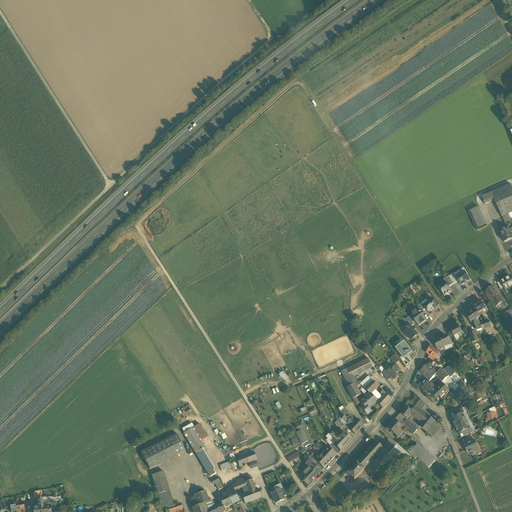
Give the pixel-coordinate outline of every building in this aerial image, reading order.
[(502,217),(503,217),(508,214),(511,212),(511,188),(510,185),(491,193),(495,201),(502,217)] [(485,205),(495,201),(491,193),(482,197),(485,205)] [(472,216),(478,228),(486,225),(478,208),(470,211),(472,216)] [(511,223),(510,219),(508,214),(503,217),(507,225),(506,225),(508,230),(511,227),(511,223)] [(500,233),(504,243),(511,239),(511,237),(510,232),(511,231),(511,227),(508,230),(500,233)] [(461,286),(470,280),(464,272),(461,274),(456,278),(458,281),(461,286)] [(453,274),(448,277),(453,284),(458,281),(456,278),(453,274)] [(504,288),(505,291),(506,291),(505,290),(510,288),(511,287),(511,281),(509,276),(500,281),(500,282),(504,288)] [(445,282),(448,288),(453,284),(448,277),(443,280),(445,282)] [(422,284),(419,280),(413,285),(416,289),(422,284)] [(438,286),(444,297),(451,292),(448,288),(445,282),(438,286)] [(501,303),(503,302),(492,287),(485,292),(487,293),(488,295),(486,296),(490,302),(495,308),(496,307),(501,303)] [(425,309),(428,313),(438,306),(432,299),(428,302),(423,306),(425,309)] [(473,308),(474,309),(478,315),(482,312),(481,311),(485,309),(480,301),(476,304),(477,305),(473,308)] [(479,316),(478,315),(474,309),(471,311),(470,309),(468,311),(469,312),(469,314),(466,316),(471,323),(474,321),(474,320),(479,316)] [(414,321),(419,327),(421,325),(424,323),(426,321),(422,315),(418,310),(416,312),(413,314),(411,316),(414,321)] [(511,311),(511,310),(503,314),(506,319),(510,316),(511,315),(511,311)] [(483,323),(484,329),(491,327),(489,321),(483,323)] [(459,338),(458,334),(461,332),(458,325),(450,329),(453,335),(453,336),(454,336),(455,340),(459,338)] [(408,338),(411,341),(417,335),(411,327),(411,326),(404,332),(406,335),(405,335),(408,338)] [(469,334),(472,343),(478,341),(475,332),(469,334)] [(446,336),(437,341),(434,342),(438,350),(441,348),(444,347),(450,344),(446,338),(446,336)] [(403,343),(396,349),(401,356),(403,358),(411,352),(403,343)] [(430,355),(436,359),(436,358),(440,353),(431,346),(427,353),(430,355)] [(391,359),(395,364),(400,360),(399,358),(396,355),(391,359)] [(341,372),(349,387),(354,384),(357,382),(354,377),(372,368),(368,359),(341,372)] [(425,377),(434,368),(431,365),(429,364),(420,373),(425,377)] [(396,365),(392,369),(391,367),(386,371),(387,372),(386,372),(391,378),(393,381),(398,377),(397,374),(396,374),(400,371),(396,365)] [(449,366),(444,371),(449,377),(454,372),(449,366)] [(437,372),(434,368),(425,377),(429,382),(435,377),(439,374),(437,372)] [(443,385),(449,391),(452,388),(456,384),(449,377),(444,371),(442,369),(441,368),(440,369),(437,372),(439,374),(435,377),(443,385)] [(382,374),(387,381),(391,378),(386,372),(387,372),(386,371),(385,372),(382,374)] [(282,372),(278,376),(285,382),(289,378),(282,372)] [(449,377),(456,384),(461,379),(454,372),(449,377)] [(369,376),(361,383),(362,384),(360,385),(365,389),(373,382),(373,381),(369,376)] [(377,386),(373,382),(365,389),(368,393),(370,392),(370,393),(377,386)] [(424,386),(438,401),(449,391),(443,385),(437,390),(432,385),(430,386),(428,383),(424,386)] [(360,395),(354,384),(349,387),(347,388),(353,399),(355,398),(360,395)] [(471,394),(477,392),(474,384),(468,386),(471,394)] [(481,391),(477,392),(471,394),(474,403),(483,399),(481,391)] [(368,393),(364,397),(372,406),(376,402),(377,401),(370,393),(370,392),(368,393)] [(377,403),(382,408),(390,398),(385,393),(383,396),(377,403)] [(359,401),(363,406),(367,410),(369,409),(372,406),(364,397),(359,401)] [(410,415),(422,424),(428,416),(421,411),(416,407),(421,400),(417,397),(412,404),(408,409),(412,412),(410,415)] [(416,407),(421,411),(426,405),(421,400),(416,407)] [(404,406),(405,407),(406,407),(408,409),(412,404),(408,401),(404,406)] [(371,411),(369,409),(367,410),(363,406),(360,408),(367,415),(371,411)] [(412,412),(408,409),(406,407),(405,407),(399,415),(400,415),(406,420),(410,415),(412,412)] [(344,416),(346,418),(349,415),(350,414),(344,409),(340,411),(340,412),(344,416)] [(453,413),(455,417),(462,414),(464,413),(462,409),(453,413)] [(451,419),(455,427),(466,421),(462,414),(455,417),(453,419),(451,419)] [(419,427),(427,433),(436,422),(428,416),(422,424),(419,427)] [(401,426),(403,428),(405,426),(403,424),(397,418),(395,421),(401,426)] [(357,419),(355,421),(352,424),(359,430),(364,426),(357,419)] [(387,428),(398,438),(403,433),(398,429),(401,426),(395,421),(394,420),(387,428)] [(470,420),(466,421),(470,429),(471,428),(473,433),(475,431),(470,420)] [(316,462),(323,469),(336,456),(326,446),(322,451),(321,450),(318,444),(314,445),(303,421),(300,423),(303,430),(309,441),(310,444),(314,453),(311,456),(316,462)] [(405,421),(403,424),(405,426),(414,434),(417,430),(408,423),(405,421)] [(470,429),(466,421),(455,427),(459,435),(459,434),(462,433),(470,429)] [(441,427),(436,422),(427,433),(433,438),(441,427)] [(182,429),(184,433),(191,429),(194,428),(192,424),(182,429)] [(194,428),(191,429),(199,442),(207,438),(199,424),(194,428)] [(359,430),(352,424),(350,427),(348,429),(355,435),(359,430)] [(462,433),(464,437),(473,433),(471,428),(470,429),(462,433)] [(203,449),(199,442),(191,429),(184,433),(184,434),(195,453),(203,449)] [(297,433),(302,445),(303,444),(309,441),(303,430),(297,433)] [(340,436),(338,438),(346,446),(351,440),(343,432),(340,435),(340,436)] [(336,442),(330,436),(328,434),(325,437),(327,439),(327,438),(332,443),(334,445),(336,442)] [(340,451),(346,446),(338,438),(333,434),(330,436),(336,442),(334,445),(333,445),(340,451)] [(177,435),(168,439),(176,456),(185,452),(177,435)] [(465,446),(471,443),(471,442),(469,438),(463,441),(465,446)] [(150,470),(176,456),(168,439),(141,453),(150,470)] [(387,453),(388,454),(396,446),(390,441),(383,449),(387,453)] [(471,456),(473,457),(475,456),(475,454),(480,451),(475,441),(472,442),(471,442),(471,443),(465,446),(464,446),(468,454),(470,454),(471,454),(471,456)] [(346,473),(354,480),(364,469),(370,462),(370,463),(376,457),(378,455),(383,449),(375,442),(363,455),(356,463),(356,462),(355,464),(354,462),(351,466),(352,467),(346,473)] [(424,464),(429,469),(435,461),(417,444),(414,448),(408,454),(414,459),(416,458),(424,464)] [(215,469),(203,449),(195,453),(210,477),(216,474),(214,470),(215,469)] [(377,458),(380,461),(387,453),(383,449),(378,455),(376,457),(377,458)] [(236,460),(239,467),(257,460),(254,453),(236,460)] [(287,459),(289,463),(300,457),(297,453),(287,459)] [(309,460),(314,465),(316,462),(311,456),(308,459),(309,460)] [(305,472),(303,474),(311,482),(321,472),(314,465),(309,460),(305,464),(309,468),(311,470),(308,474),(305,472)] [(230,463),(233,471),(238,469),(235,461),(230,463)] [(219,467),(221,472),(231,468),(229,463),(219,467)] [(175,506),(169,491),(163,472),(152,476),(158,495),(162,507),(164,506),(166,511),(177,511),(183,510),(181,504),(175,506)] [(307,486),(311,482),(303,474),(300,477),(303,480),(303,482),(304,482),(307,486)] [(246,488),(248,493),(255,490),(250,476),(235,482),(236,484),(238,489),(242,488),(242,490),(246,488)] [(220,481),(219,481),(215,484),(218,491),(223,488),(220,481)] [(279,489),(282,488),(280,484),(273,487),(275,492),(279,490),(279,489)] [(367,492),(370,496),(377,490),(374,486),(367,492)] [(226,493),(226,494),(232,505),(235,504),(236,505),(242,502),(240,496),(237,497),(234,491),(232,488),(228,491),(229,492),(226,493)] [(257,489),(255,490),(248,493),(244,494),(241,495),(245,504),(261,498),(257,489)] [(194,496),(198,506),(209,502),(209,501),(206,492),(205,492),(204,492),(203,490),(201,491),(201,493),(194,496)] [(272,496),(276,503),(284,500),(283,497),(279,490),(275,492),(276,494),(272,496)] [(33,499),(38,500),(37,500),(40,499),(41,491),(34,493),(33,499)] [(224,509),(232,505),(226,494),(218,498),(221,503),(219,505),(222,511),(223,511),(225,511),(224,509)] [(33,511),(38,511),(44,511),(43,507),(43,502),(43,499),(40,499),(37,500),(38,500),(39,500),(39,507),(38,507),(33,508),(33,511)] [(209,502),(204,504),(206,510),(214,507),(212,500),(209,501),(209,502)] [(23,502),(18,503),(15,504),(15,505),(16,511),(20,511),(20,510),(24,509),(23,502)]
